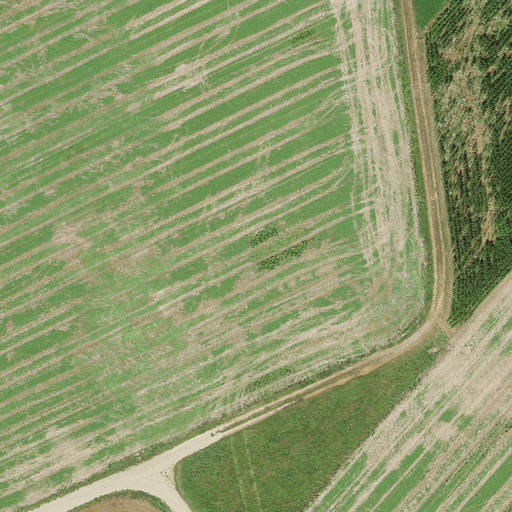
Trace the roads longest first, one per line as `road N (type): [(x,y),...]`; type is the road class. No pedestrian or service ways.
road 1 (track): [(401,0),(434,243),(435,297),(420,331),(146,468),(139,482)]
road 2 (track): [(47,511),(107,484),(139,482),(161,487),(180,511)]
